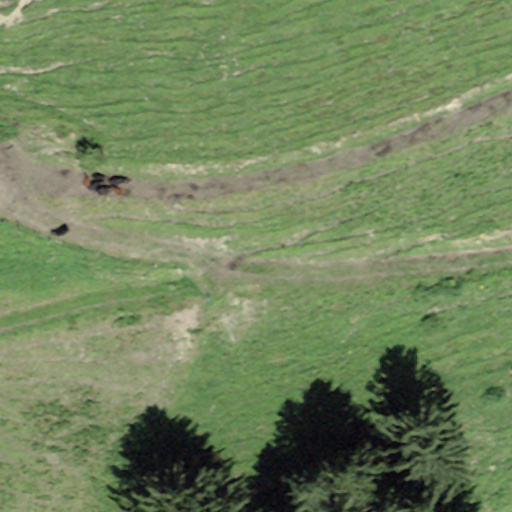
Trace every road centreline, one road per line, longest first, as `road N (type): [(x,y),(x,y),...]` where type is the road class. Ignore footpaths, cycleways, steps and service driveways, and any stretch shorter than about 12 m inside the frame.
road 1 (track): [(0,190),(215,188),(335,165),(511,105)]
road 2 (track): [(511,259),(232,278)]
road 3 (track): [(232,278),(0,198)]
road 4 (track): [(232,278),(0,324)]
